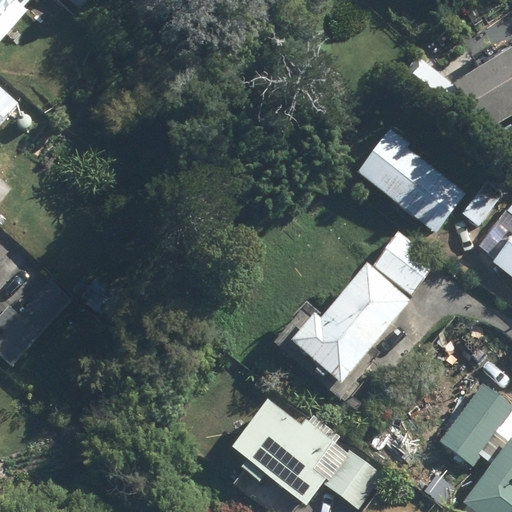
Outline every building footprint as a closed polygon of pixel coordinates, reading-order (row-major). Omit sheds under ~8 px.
[(0,0),(0,46),(23,21),(12,11),(17,5),(11,0),(0,0)] [(60,0),(77,15),(90,0),(60,0)] [(463,118),(481,140),(511,120),(511,53),(452,92),(414,65),(401,81),(443,112),(452,100),(463,118)] [(0,126),(17,108),(0,92),(0,126)] [(354,183),(434,240),(464,199),(403,156),(407,151),(387,137),(354,183)] [(130,207),(108,190),(71,236),(94,253),(130,207)] [(371,273),(411,302),(438,265),(397,236),(371,273)] [(511,239),(489,271),(511,287),(511,239)] [(303,311),(269,352),(331,403),(407,311),(362,274),(320,325),(303,311)] [(0,339),(0,363),(10,372),(72,305),(50,285),(18,320),(8,311),(0,319),(0,334),(3,336),(0,339)] [(438,447),(471,472),(511,415),(511,413),(481,390),(438,447)] [(264,409),(228,458),(305,511),(325,484),(315,477),(335,450),(302,427),(298,433),(264,409)] [(460,510),(462,511),(511,511),(511,448),(508,446),(460,510)] [(348,454),(323,490),(355,511),(358,511),(383,479),(348,454)]
